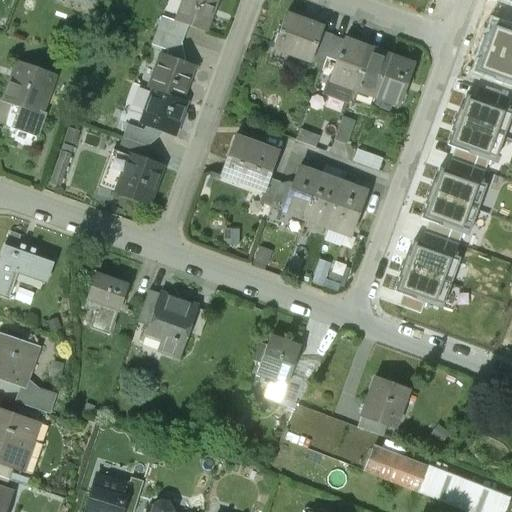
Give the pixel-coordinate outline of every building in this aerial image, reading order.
[(206,32),(217,0),(183,0),(176,21),(206,32)] [(511,16),(504,14),(500,25),(511,28),(511,16)] [(321,33),(322,29),(285,15),(273,49),(310,63),(313,55),(321,33)] [(157,32),(179,40),(184,27),(161,19),(157,32)] [(511,29),(491,22),(487,36),(484,35),(480,46),(511,57),(511,29)] [(152,44),(168,50),(174,53),(179,40),(157,32),(152,44)] [(332,37),(321,33),(313,55),(324,59),(325,57),(332,37)] [(344,41),(332,37),(325,57),(336,61),(344,41)] [(352,90),(366,49),(344,41),(336,61),(329,81),(352,90)] [(511,57),(480,46),(476,58),(478,59),(474,72),(481,75),(509,85),(511,86),(511,57)] [(374,98),(389,57),(366,49),(352,90),(374,98)] [(181,101),(193,65),(173,58),(174,53),(168,50),(162,65),(158,64),(149,89),(154,91),(181,101)] [(374,98),(397,106),(412,66),(389,57),(374,98)] [(21,105),(39,111),(46,91),(49,93),(55,76),(19,64),(13,80),(11,79),(3,102),(20,108),(21,105)] [(508,85),(481,75),(477,87),(504,97),(508,85)] [(504,97),(477,87),(473,98),(500,107),(504,97)] [(181,101),(154,91),(146,114),(150,116),(144,131),(150,133),(153,128),(174,135),(186,102),(181,101)] [(473,98),(465,95),(460,108),(458,108),(454,120),(503,138),(511,112),(500,107),(473,98)] [(333,141),(345,145),(354,122),(341,118),(333,141)] [(503,138),(454,120),(449,131),(452,132),(447,146),(455,149),(482,159),(493,163),(503,138)] [(145,147),(150,133),(144,131),(128,125),(123,139),(145,147)] [(320,146),(324,135),(302,127),(298,138),(320,146)] [(267,181),(277,154),(234,138),(220,176),(262,191),(263,192),(267,181)] [(133,157),(141,160),(145,147),(123,139),(118,153),(132,158),(133,157)] [(482,159),(455,149),(451,160),(479,170),(482,159)] [(361,150),(358,159),(383,167),(386,158),(361,150)] [(149,203),(162,167),(141,160),(133,157),(132,158),(127,172),(124,170),(116,191),(149,203)] [(479,170),(451,160),(447,171),(474,181),(479,170)] [(307,217),(306,217),(320,176),(298,168),(290,189),(282,212),(305,220),(307,217)] [(447,171),(438,168),(433,182),(432,181),(427,193),(476,211),(485,185),(474,181),(447,171)] [(328,225),(343,185),(320,176),(306,217),(307,217),(328,225)] [(267,181),(263,192),(262,191),(258,203),(271,207),(279,185),(267,181)] [(290,189),(279,185),(271,207),(282,212),(290,189)] [(328,225),(327,228),(350,236),(366,193),(343,185),(328,225)] [(476,211),(427,193),(423,204),(425,205),(420,219),(428,222),(456,232),(467,236),(476,211)] [(456,232),(428,222),(425,233),(452,243),(456,232)] [(452,243),(425,233),(420,245),(447,254),(452,243)] [(56,256),(6,238),(0,253),(0,296),(7,300),(19,268),(48,278),(56,256)] [(420,245),(412,242),(407,255),(405,254),(401,266),(450,284),(459,258),(447,254),(420,245)] [(450,284),(401,266),(397,278),(398,278),(394,292),(441,309),(450,284)] [(118,310),(126,286),(97,276),(88,300),(118,310)] [(148,291),(137,322),(148,326),(160,295),(148,291)] [(157,351),(174,357),(180,341),(184,343),(188,333),(196,308),(197,306),(160,293),(160,295),(148,326),(145,334),(161,340),(157,351)] [(196,308),(188,333),(200,337),(208,313),(196,308)] [(37,348),(0,334),(0,381),(20,388),(30,359),(33,360),(37,348)] [(286,383),(287,384),(290,376),(300,348),(270,337),(257,373),(286,383)] [(287,384),(286,383),(281,398),(296,405),(304,381),(290,376),(287,384)] [(396,428),(409,390),(375,379),(362,416),(396,428)] [(39,423),(0,410),(0,465),(12,469),(16,470),(26,440),(32,442),(39,423)] [(466,511),(511,511),(511,499),(374,446),(365,472),(466,511)] [(12,469),(0,465),(0,477),(8,481),(12,469)] [(128,486),(96,476),(84,511),(120,511),(129,486),(128,486)] [(130,478),(128,486),(129,486),(120,511),(133,511),(142,482),(130,478)] [(0,511),(4,511),(10,494),(0,490),(0,511)] [(153,510),(147,508),(145,511),(170,511),(167,505),(160,503),(154,506),(153,510)]
